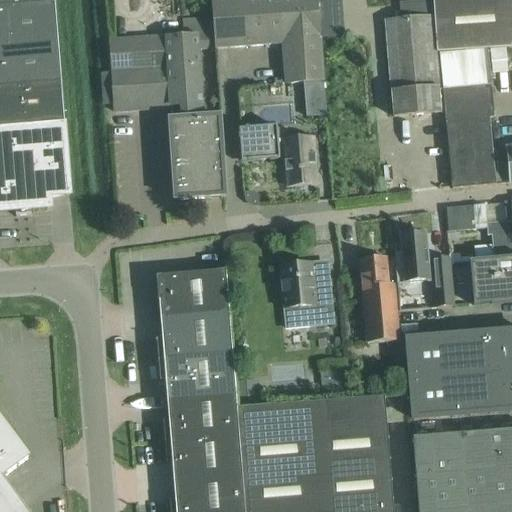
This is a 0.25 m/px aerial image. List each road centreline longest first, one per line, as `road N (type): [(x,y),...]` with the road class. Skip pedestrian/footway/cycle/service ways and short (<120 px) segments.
road 1 (unclassified): [(79,289),(113,243),(511,193)]
road 2 (unclassified): [(103,511),(79,289)]
